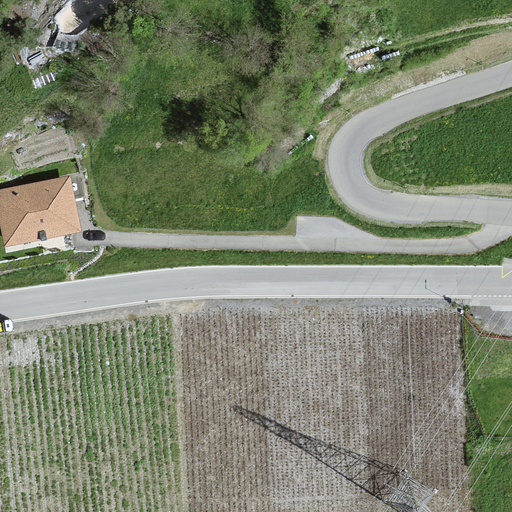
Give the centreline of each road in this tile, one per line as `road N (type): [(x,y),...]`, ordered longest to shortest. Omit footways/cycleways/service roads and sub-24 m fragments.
road 1 (tertiary): [(0,307),(168,284),(511,282)]
road 2 (residential): [(511,74),(370,125),(353,143),(349,165),(360,191),(383,203),(511,211)]
